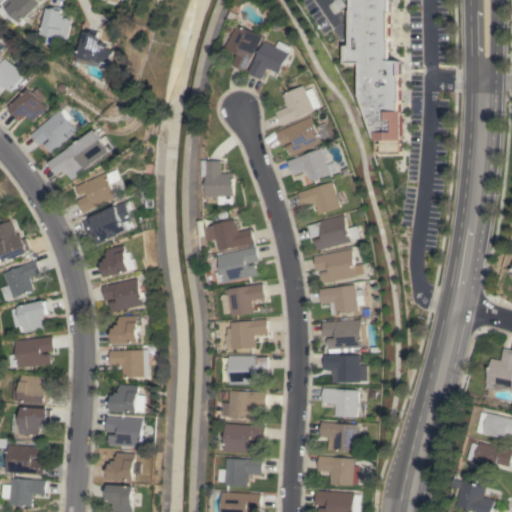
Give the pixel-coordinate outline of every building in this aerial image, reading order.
[(24,22),(18,16),(14,20),(10,17),(8,18),(5,16),(7,14),(2,8),(5,6),(2,3),(5,0),(39,0),(43,3),(24,22)] [(360,63),(346,62),(346,45),(351,45),(351,0),(390,0),(390,15),(391,15),(391,24),(390,24),(390,26),(391,26),(391,36),(391,60),(402,60),(402,102),(400,102),(400,104),(402,104),(402,140),(375,140),(375,138),(374,138),(360,95),(360,63)] [(50,7),(56,9),(56,7),(60,8),(60,9),(66,10),(65,14),(68,14),(68,17),(72,18),(72,19),(75,20),(72,39),(45,33),(50,7)] [(245,71),(233,64),(238,52),(237,54),(226,48),(238,24),(262,36),(245,71)] [(89,31),(94,32),(95,31),(98,32),(98,33),(104,34),(103,37),(106,38),(105,41),(110,42),(110,43),(113,44),(112,48),(118,50),(114,68),(83,61),(84,57),(82,56),(89,31)] [(275,46),(278,40),(290,46),(287,53),(288,53),(279,73),(269,68),(269,69),(267,68),(261,79),(248,72),(264,41),(275,46)] [(25,75),(11,93),(1,85),(0,86),(0,61),(3,58),(25,75)] [(305,90),(312,87),(321,106),(314,109),(314,110),(282,125),(276,112),(287,107),(284,99),(285,99),(283,95),(303,85),(305,90)] [(28,88),(32,92),(36,88),(46,97),(42,101),(47,107),(34,121),(32,119),(31,120),(27,116),(25,118),(23,116),(20,118),(19,117),(18,119),(8,110),(10,108),(9,107),(28,88)] [(59,109),(60,110),(63,108),(72,117),(69,120),(77,130),(52,153),(45,145),(50,140),(48,138),(40,145),(30,135),(59,109)] [(311,116),(323,142),(292,156),(287,146),(293,143),(292,141),(282,145),(276,132),(311,116)] [(96,129),(102,138),(106,136),(114,148),(88,167),(72,179),(66,171),(65,171),(64,170),(58,175),(49,162),(96,129)] [(330,174),(310,182),(307,175),(306,175),(305,170),(293,175),(287,161),(321,148),(330,174)] [(208,196),(208,187),(204,188),(204,182),(208,182),(208,176),(203,176),(203,160),(209,160),(222,160),(223,173),(229,173),(229,172),(235,172),(236,196),(235,196),(235,204),(220,204),(220,196),(208,196)] [(83,213),(78,200),(88,195),(87,193),(80,196),(76,186),(107,172),(107,173),(117,169),(121,179),(112,183),(118,197),(83,213)] [(341,207),(319,214),(315,202),(303,206),(298,192),(332,181),(341,207)] [(127,201),(134,218),(125,221),(129,230),(98,244),(92,233),(90,234),(84,221),(127,201)] [(344,214),(347,228),(356,225),(359,237),(350,240),(351,241),(318,250),(315,239),(322,237),(321,234),(312,237),(308,225),(320,222),(320,221),(344,214)] [(236,219),(237,224),(239,223),(241,231),(253,228),(256,243),(221,251),(218,239),(209,241),(206,227),(215,225),(215,224),(236,219)] [(0,224),(11,220),(17,235),(22,234),(24,239),(26,237),(31,250),(28,251),(29,252),(4,262),(0,252),(0,224)] [(106,277),(106,275),(103,276),(101,263),(103,263),(103,262),(106,261),(106,258),(108,257),(107,252),(108,252),(108,249),(126,245),(132,271),(106,277)] [(257,246),(261,260),(256,261),(259,274),(227,282),(226,281),(220,282),(218,272),(224,271),(220,255),(257,246)] [(352,249),(357,276),(324,283),(322,272),(328,271),(327,269),(317,271),(314,256),(352,249)] [(4,273),(37,260),(42,273),(30,278),(35,290),(13,298),(4,273)] [(140,277),(144,292),(149,291),(152,302),(146,303),(146,305),(113,312),(111,301),(117,300),(117,298),(106,300),(103,286),(140,277)] [(230,294),(229,289),(264,283),(266,297),(254,299),(254,301),(255,312),(234,316),(233,312),(227,313),(225,300),(223,298),(224,295),(226,294),(228,294),(230,294)] [(355,284),(355,289),(361,289),(362,295),(363,295),(364,304),(357,305),(358,311),(335,314),(331,314),(330,303),(321,304),(319,289),(355,284)] [(44,300),(46,305),(47,305),(48,309),(47,309),(48,315),(45,316),(45,319),(42,320),(42,322),(44,322),(44,324),(43,325),(43,328),(24,332),(24,331),(20,332),(19,326),(15,327),(11,309),(19,307),(18,306),(44,300)] [(114,343),(114,342),(111,342),(111,333),(114,332),(113,328),(117,328),(116,324),(119,324),(119,319),(121,319),(121,316),(140,315),(141,342),(114,343)] [(233,321),(268,318),(269,334),(256,335),(257,341),(258,341),(258,347),(235,349),(235,348),(229,348),(228,335),(230,334),(229,327),(233,327),(233,321)] [(361,319),(361,324),(366,323),(367,338),(366,338),(366,345),(362,345),(363,347),(343,348),(344,351),(330,352),(330,349),(328,349),(328,338),(335,338),(334,335),(327,335),(327,336),(323,336),(322,321),(361,319)] [(53,336),(54,350),(43,351),(44,354),(50,353),(52,364),(18,367),(15,340),(53,336)] [(511,349),(511,387),(499,385),(498,389),(486,387),(487,382),(492,358),(501,360),(504,348),(511,349)] [(150,349),(151,376),(124,377),(124,364),(111,365),(110,350),(146,349),(150,349)] [(359,354),(359,358),(362,358),(362,362),(360,362),(360,365),(367,365),(367,380),(360,381),(360,382),(337,382),(337,370),(324,370),(324,355),(359,354)] [(258,355),(258,357),(269,357),(269,369),(259,369),(259,372),(266,372),(266,383),(232,383),(232,382),(228,382),(228,371),(232,371),(232,355),(258,355)] [(40,376),(40,379),(42,379),(41,382),(40,382),(40,384),(44,384),(44,387),(47,387),(47,389),(49,389),(49,402),(46,402),(46,403),(19,401),(19,400),(12,400),(13,383),(20,383),(21,374),(40,376)] [(112,411),(113,405),(112,405),(112,400),(113,400),(113,395),(117,396),(117,392),(119,392),(120,387),(121,387),(121,384),(141,385),(139,412),(112,411)] [(357,417),(335,416),(336,405),(335,405),(335,403),(323,403),(323,388),(359,390),(357,417)] [(268,392),(267,407),(255,406),(255,414),(253,414),(253,418),(231,417),(231,416),(224,415),(225,402),(232,402),(233,390),(268,392)] [(21,407),(48,408),(48,409),(51,410),(50,422),(47,422),(47,423),(44,423),(44,427),(41,427),(41,431),(39,431),(39,435),(20,434),(21,407)] [(511,417),(511,433),(508,433),(507,438),(486,433),(491,412),(511,417)] [(145,419),(144,446),(110,444),(110,434),(117,434),(117,432),(106,431),(107,417),(145,419)] [(357,424),(357,426),(362,426),(360,441),(356,440),(355,451),(328,449),(329,437),(320,436),(321,421),(357,424)] [(267,426),(266,440),(255,439),(255,441),(262,442),(261,453),(227,451),(228,423),(267,426)] [(470,459),(475,442),(482,444),(482,442),(511,450),(511,463),(511,467),(499,463),(498,468),(477,462),(477,461),(470,459)] [(6,472),(8,445),(42,447),(41,458),(35,457),(35,459),(45,460),(45,474),(6,472)] [(109,479),(109,477),(106,477),(107,469),(109,469),(110,464),(113,464),(113,460),(116,460),(116,456),(117,456),(117,452),(123,452),(123,450),(131,450),(131,453),(137,453),(136,462),(143,462),(142,474),(136,474),(136,480),(109,479)] [(353,485),(330,484),(331,471),(318,470),(319,456),(355,458),(353,485)] [(264,459),(264,474),(251,474),(251,482),(249,482),(249,486),(228,485),(228,481),(221,481),(222,469),(228,469),(229,458),(264,459)] [(10,498),(2,498),(3,484),(11,484),(11,477),(47,480),(46,495),(33,494),(32,507),(9,505),(10,498)] [(486,497),(497,499),(493,511),(478,511),(479,511),(459,505),(464,488),(454,486),(456,478),(465,481),(465,480),(489,486),(486,497)] [(135,486),(133,511),(114,511),(114,508),(113,508),(113,506),(114,506),(114,503),(111,503),(111,500),(108,500),(108,499),(105,498),(105,496),(108,496),(108,494),(107,494),(107,490),(108,490),(108,484),(135,486)] [(355,493),(353,511),(319,511),(320,507),(326,507),(326,505),(316,504),(317,490),(355,493)] [(263,493),(262,508),(251,507),(251,510),(257,510),(257,511),(223,511),(224,491),(263,493)]
